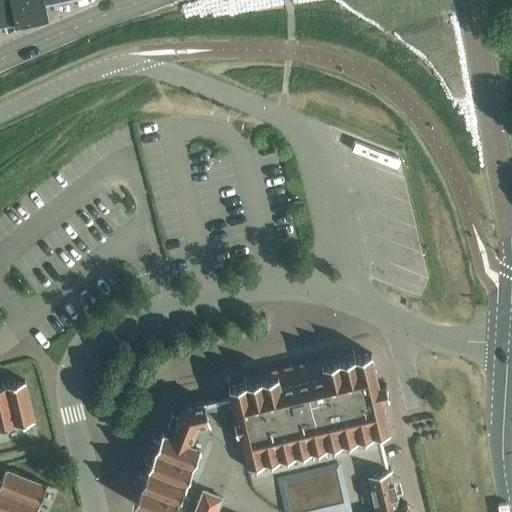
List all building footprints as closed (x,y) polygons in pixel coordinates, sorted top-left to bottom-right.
[(0,0),(0,25),(16,22),(17,25),(50,18),(48,8),(46,2),(56,0),(0,0)] [(164,430),(134,504),(155,511),(409,511),(408,502),(400,504),(390,467),(389,467),(380,432),(391,429),(383,397),(390,396),(387,383),(380,385),(372,353),(323,365),(325,374),(281,385),(279,375),(230,387),(232,397),(206,403),(206,400),(182,406),(171,433),(164,430)] [(10,385),(7,386),(16,424),(19,424),(31,421),(36,420),(31,402),(26,381),(15,384),(10,385)] [(0,428),(13,425),(16,424),(7,386),(3,386),(0,387),(0,428)] [(0,484),(0,489),(31,502),(40,505),(41,501),(46,489),(48,484),(31,478),(7,468),(1,481),(0,484)] [(0,511),(36,511),(38,509),(40,505),(31,502),(0,489),(0,511)]
